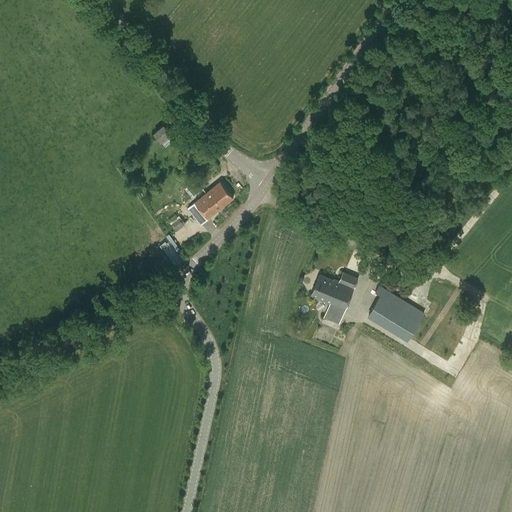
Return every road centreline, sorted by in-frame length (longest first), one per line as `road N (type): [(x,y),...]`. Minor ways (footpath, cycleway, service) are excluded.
road 1 (tertiary): [(268,181),(231,156),(101,0)]
road 2 (tertiary): [(185,511),(215,360),(171,281)]
road 3 (tertiary): [(268,181),(401,0)]
road 4 (tertiary): [(0,376),(171,281)]
road 5 (tertiary): [(171,281),(268,181)]
